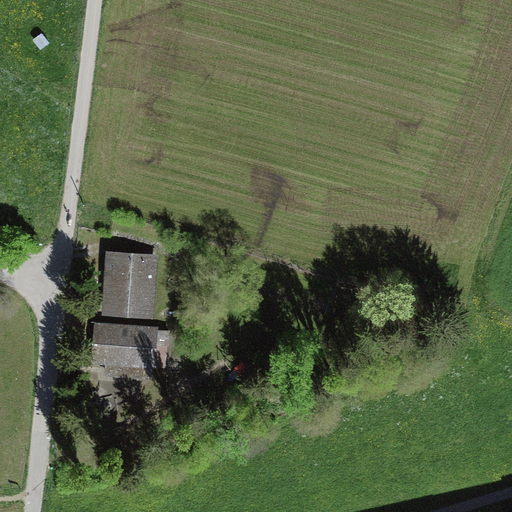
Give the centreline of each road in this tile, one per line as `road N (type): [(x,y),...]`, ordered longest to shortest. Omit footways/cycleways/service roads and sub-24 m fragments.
road 1 (unclassified): [(94,0),(60,275)]
road 2 (residential): [(60,275),(32,511)]
